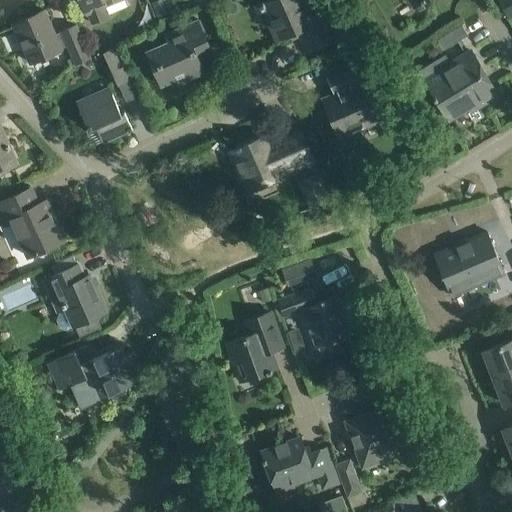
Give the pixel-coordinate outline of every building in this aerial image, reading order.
[(108,16),(103,5),(114,0),(81,0),(86,12),(87,12),(92,23),(108,16)] [(307,51),(341,36),(328,6),(310,14),(303,0),(265,0),(261,2),(277,38),(300,29),(302,35),(300,36),(307,51)] [(511,20),(511,0),(497,0),(510,21),(511,20)] [(44,9),(13,23),(30,62),(61,49),(44,9)] [(167,42),(146,51),(161,84),(186,73),(189,78),(203,71),(195,53),(209,47),(197,21),(164,35),(167,42)] [(61,31),(75,64),(90,58),(76,25),(61,31)] [(464,27),(440,42),(446,52),(470,37),(464,27)] [(117,85),(132,79),(118,46),(102,52),(117,85)] [(445,53),(418,69),(429,88),(428,88),(435,100),(437,99),(439,103),(448,118),(469,105),(471,109),(497,93),(471,50),(451,63),(445,53)] [(376,122),(364,94),(379,87),(365,54),(324,72),(334,93),(322,98),(331,119),(326,122),(338,150),(354,143),(350,133),(376,122)] [(88,129),(86,130),(93,144),(102,140),(103,142),(132,129),(125,111),(120,113),(108,87),(76,101),(88,129)] [(0,168),(16,162),(1,128),(0,128),(0,168)] [(230,150),(247,190),(278,177),(276,172),(296,163),(299,168),(313,162),(301,132),(266,147),(262,137),(240,146),(240,145),(236,147),(236,148),(230,150)] [(330,200),(319,174),(315,176),(326,201),(330,200)] [(31,187),(0,201),(0,214),(5,225),(13,221),(29,255),(64,239),(46,199),(38,203),(31,187)] [(452,295),(471,287),(504,273),(487,231),(434,253),(452,295)] [(287,282),(315,272),(310,259),(283,269),(287,282)] [(58,289),(67,308),(59,311),(57,319),(60,326),(67,328),(75,325),(80,335),(100,326),(95,316),(105,311),(89,274),(83,276),(78,263),(45,278),(52,292),(58,289)] [(341,352),(336,337),(351,332),(337,294),(316,302),(311,288),(279,300),(285,315),(303,308),(316,344),(311,346),(317,361),(341,352)] [(227,342),(236,369),(240,380),(266,371),(267,373),(272,371),(271,369),(276,367),(267,341),(279,337),(270,312),(246,320),(251,334),(227,342)] [(493,377),(511,369),(511,338),(483,350),(493,377)] [(136,381),(120,345),(95,356),(89,343),(47,362),(59,388),(87,376),(97,399),(136,381)] [(511,369),(493,377),(503,402),(511,399),(511,369)] [(0,426),(11,422),(0,394),(0,426)] [(385,406),(346,421),(362,466),(402,451),(385,406)] [(511,453),(511,424),(502,428),(511,453)] [(262,458),(263,462),(266,461),(276,489),(318,474),(323,488),(337,483),(325,448),(306,455),(300,437),(262,450),(264,457),(262,458)] [(350,458),(335,464),(347,498),(362,492),(350,458)] [(342,496),(328,500),(331,511),(346,511),(347,511),(342,496)] [(393,511),(389,501),(364,511),(363,511),(393,511)]
